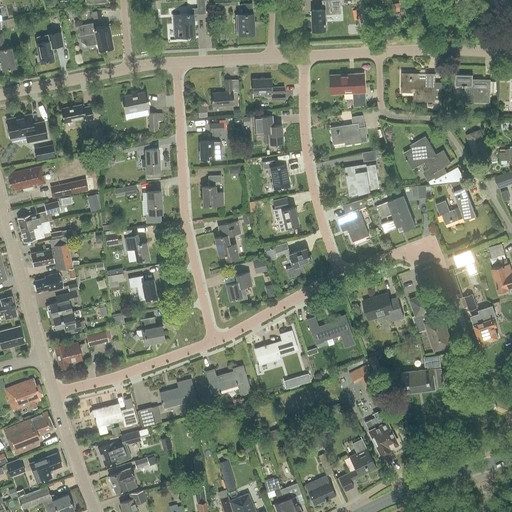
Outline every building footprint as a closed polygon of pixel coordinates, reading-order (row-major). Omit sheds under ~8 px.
[(189,9),(190,13),(181,13),(173,14),(174,37),(182,36),(194,36),(193,15),(205,14),(203,0),(197,0),(198,8),(189,9)] [(330,5),(341,4),(340,0),(322,0),(323,8),(312,8),(313,28),(326,28),(325,10),(330,10),(330,5)] [(253,25),(256,25),(256,19),(253,19),(253,12),(252,12),(251,1),(244,1),(244,12),(237,12),(238,22),(235,22),(235,33),(254,32),(253,25)] [(92,12),(94,19),(102,17),(101,11),(92,12)] [(436,21),(435,23),(443,25),(445,18),(437,16),(436,21)] [(94,23),(75,27),(78,39),(80,39),(81,42),(87,46),(97,44),(98,49),(112,47),(108,25),(95,28),(94,23)] [(50,46),(62,44),(59,31),(52,33),(53,39),(35,43),(39,62),(41,62),(41,63),(46,62),(46,61),(53,59),(50,46)] [(0,59),(2,69),(16,66),(12,46),(4,48),(1,34),(0,33),(0,59)] [(436,72),(402,71),(402,72),(403,72),(402,91),(403,91),(403,89),(415,89),(415,99),(435,99),(435,97),(442,97),(443,80),(436,80),(436,72)] [(333,92),(354,91),(354,98),(367,97),(366,90),(365,90),(364,72),(337,73),(338,79),(332,79),(333,92)] [(462,94),(462,99),(491,100),(492,77),(474,77),(474,72),(457,72),(456,83),(464,83),(464,94),(462,94)] [(272,77),(252,78),(253,91),(264,91),(264,97),(272,97),(272,98),(285,98),(284,85),(272,85),(272,77)] [(212,105),(234,103),(232,78),(225,78),(226,91),(211,92),(212,105)] [(122,97),(126,112),(150,107),(146,91),(122,97)] [(85,120),(92,118),(90,106),(83,107),(83,104),(61,108),(63,122),(85,118),(85,120)] [(208,117),(207,106),(198,106),(199,117),(208,117)] [(157,112),(149,112),(150,130),(158,130),(157,112)] [(353,122),(331,125),(334,142),(345,140),(346,144),(367,141),(363,113),(352,114),(353,122)] [(10,134),(10,138),(26,135),(27,142),(47,138),(43,122),(33,125),(31,115),(22,117),(21,118),(17,119),(17,118),(7,120),(7,123),(6,124),(7,128),(8,129),(9,134),(10,134)] [(282,125),(273,125),(272,119),(272,115),(254,117),(255,134),(265,133),(266,138),(266,144),(283,143),(282,125)] [(223,123),(210,124),(211,131),(213,131),(213,140),(200,141),(201,151),(200,151),(200,158),(201,158),(201,159),(222,158),(221,143),(220,143),(219,131),(224,130),(223,123)] [(94,145),(105,143),(102,128),(92,130),(94,145)] [(480,128),(467,133),(475,152),(488,147),(480,128)] [(419,139),(420,142),(404,151),(413,167),(426,159),(430,167),(424,171),(429,179),(435,176),(436,177),(448,171),(444,165),(451,161),(444,149),(437,153),(427,134),(419,139)] [(53,144),(34,148),(37,160),(55,157),(53,144)] [(135,144),(123,147),(124,154),(136,151),(135,144)] [(506,150),(500,150),(500,159),(511,158),(511,145),(510,146),(506,149),(506,150)] [(160,149),(145,149),(147,178),(160,177),(160,171),(161,171),(160,149)] [(388,149),(375,150),(376,157),(389,155),(388,149)] [(377,160),(375,151),(363,153),(364,162),(377,160)] [(275,187),(289,184),(286,163),(276,165),(275,159),(263,161),(264,168),(271,166),(275,187)] [(367,162),(346,166),(347,172),(345,172),(346,174),(347,174),(350,195),(380,186),(376,163),(367,164),(367,162)] [(95,164),(88,165),(89,177),(96,176),(95,164)] [(15,189),(44,183),(41,166),(11,173),(12,176),(8,177),(10,187),(14,186),(15,189)] [(511,171),(495,177),(499,189),(511,184),(511,171)] [(203,204),(224,204),(223,191),(215,191),(215,180),(221,180),(221,173),(208,174),(209,185),(203,185),(203,204)] [(73,194),(70,182),(51,186),(53,198),(73,194)] [(428,198),(427,185),(418,186),(419,198),(428,198)] [(126,186),(115,188),(116,196),(127,194),(126,186)] [(440,215),(443,214),(447,223),(465,216),(466,218),(477,214),(466,186),(455,190),(461,206),(450,210),(446,200),(436,204),(440,215)] [(147,222),(161,221),(161,213),(163,213),(161,191),(147,192),(149,214),(146,214),(147,222)] [(92,209),(101,208),(100,193),(91,193),(92,209)] [(385,230),(399,225),(403,224),(405,230),(417,225),(405,194),(379,205),(385,221),(382,222),(385,230)] [(370,234),(360,209),(366,207),(364,199),(344,206),(346,213),(338,216),(341,223),(346,221),(354,241),(357,239),(358,240),(362,239),(361,237),(370,234)] [(46,210),(44,210),(33,213),(17,216),(20,229),(30,227),(29,223),(33,222),(34,225),(36,223),(36,222),(41,221),(41,222),(46,221),(45,217),(52,216),(51,212),(61,210),(58,200),(44,203),(46,210)] [(274,203),(275,209),(273,210),(276,222),(279,222),(281,232),(288,230),(287,227),(299,224),(295,206),(288,207),(286,200),(274,203)] [(253,212),(243,214),(244,223),(254,221),(253,212)] [(30,227),(20,229),(23,240),(43,235),(42,231),(48,230),(46,221),(41,222),(41,221),(36,222),(36,223),(34,225),(33,222),(29,223),(30,227)] [(227,235),(240,232),(237,221),(218,225),(220,235),(214,236),(219,255),(225,253),(227,260),(238,257),(235,243),(229,244),(227,235)] [(52,239),(73,235),(72,229),(62,231),(62,230),(51,232),(52,239)] [(105,232),(107,245),(119,243),(118,239),(117,230),(105,232)] [(138,236),(125,239),(127,249),(135,248),(138,260),(150,257),(146,241),(140,242),(138,236)] [(67,242),(66,242),(65,237),(50,240),(51,247),(54,246),(58,269),(72,266),(67,242)] [(277,252),(288,248),(286,242),(275,246),(277,252)] [(498,256),(499,259),(505,257),(501,244),(489,248),(492,258),(498,256)] [(48,263),(54,261),(51,248),(30,252),(33,266),(42,264),(43,265),(48,264),(48,263)] [(302,264),(311,261),(307,248),(290,254),(295,267),(286,270),(289,279),(305,273),(302,264)] [(474,249),(458,254),(462,266),(469,263),(472,275),(482,272),(474,249)] [(253,260),(256,273),(268,271),(265,258),(253,260)] [(507,288),(511,286),(511,270),(509,261),(507,262),(505,258),(499,260),(500,264),(491,267),(499,292),(508,289),(507,288)] [(96,264),(97,270),(105,269),(103,262),(96,264)] [(48,290),(62,286),(59,272),(44,276),(45,278),(35,280),(37,290),(47,288),(48,290)] [(237,296),(238,300),(247,298),(245,286),(251,284),(248,272),(236,275),(237,281),(226,284),(229,298),(237,296)] [(123,273),(108,276),(109,282),(124,279),(123,273)] [(143,275),(129,278),(130,288),(137,287),(140,300),(146,299),(146,300),(157,298),(154,279),(144,281),(143,275)] [(68,285),(69,291),(79,289),(78,284),(80,284),(78,277),(77,278),(78,283),(68,285)] [(102,288),(109,285),(107,278),(100,280),(102,288)] [(49,316),(71,310),(69,301),(77,299),(75,291),(56,295),(57,301),(46,304),(47,308),(49,316)] [(413,316),(418,332),(428,329),(434,349),(452,344),(442,315),(438,317),(435,307),(432,308),(427,292),(409,298),(416,315),(413,316)] [(404,316),(399,301),(398,297),(391,300),(389,293),(364,301),(369,318),(390,312),(392,320),(404,316)] [(469,309),(476,307),(472,294),(465,296),(469,309)] [(0,316),(4,315),(6,320),(17,316),(11,297),(0,300),(1,301),(0,301),(0,316)] [(489,340),(497,338),(494,326),(495,325),(493,319),(496,318),(492,307),(479,311),(480,315),(472,318),(480,343),(481,343),(484,345),(488,343),(489,340)] [(81,329),(86,327),(85,321),(79,322),(78,319),(74,320),(71,310),(49,316),(51,324),(53,329),(64,326),(65,333),(81,329)] [(345,348),(356,344),(346,314),(336,317),(337,320),(320,325),(317,315),(307,318),(316,344),(325,341),(325,340),(341,335),(345,348)] [(123,315),(111,317),(113,325),(125,323),(123,315)] [(143,343),(160,340),(164,339),(161,324),(155,325),(153,315),(139,318),(141,328),(140,328),(143,343)] [(0,341),(2,349),(24,343),(20,327),(0,331),(0,341)] [(278,354),(296,348),(290,329),(280,333),(282,340),(266,346),(265,342),(263,343),(264,345),(254,348),(259,364),(279,357),(278,354)] [(106,331),(87,335),(89,346),(109,341),(106,331)] [(414,332),(404,335),(406,342),(416,339),(414,332)] [(69,363),(82,360),(77,342),(64,345),(63,343),(54,345),(53,345),(59,368),(61,368),(62,369),(67,368),(67,366),(69,366),(69,363)] [(369,357),(374,370),(380,368),(376,355),(369,357)] [(429,369),(402,373),(405,394),(436,389),(436,388),(444,387),(442,370),(441,370),(440,359),(439,355),(425,357),(426,366),(428,366),(429,369)] [(240,394),(250,391),(242,365),(232,368),(233,370),(216,376),(214,368),(205,371),(212,394),(220,392),(220,389),(237,384),(240,394)] [(366,365),(349,374),(354,383),(361,380),(365,386),(374,382),(366,365)] [(309,374),(296,378),(299,386),(311,382),(309,374)] [(13,410),(31,404),(33,409),(38,408),(35,402),(40,400),(39,397),(42,396),(39,387),(36,388),(33,378),(6,388),(13,410)] [(162,407),(190,400),(191,404),(198,402),(191,378),(176,381),(177,387),(159,391),(161,400),(160,400),(160,403),(161,403),(162,407)] [(92,409),(92,410),(90,411),(89,412),(90,417),(92,418),(94,417),(94,419),(95,418),(97,424),(104,422),(105,424),(122,420),(123,425),(137,421),(133,406),(120,409),(118,402),(92,409)] [(152,407),(139,411),(142,426),(156,423),(152,407)] [(388,446),(396,442),(385,420),(388,419),(384,411),(364,421),(379,451),(380,450),(382,452),(388,449),(388,446)] [(44,433),(53,429),(47,413),(31,420),(30,418),(26,419),(27,421),(4,431),(15,455),(39,445),(38,436),(44,434),(44,433)] [(119,427),(111,428),(113,435),(121,434),(119,427)] [(147,428),(138,431),(140,438),(149,436),(147,428)] [(279,428),(270,431),(273,441),(282,439),(279,428)] [(116,462),(131,456),(126,443),(141,439),(140,438),(138,431),(121,436),(122,441),(116,443),(116,442),(98,448),(105,465),(115,461),(116,462)] [(352,443),(356,452),(348,455),(355,469),(338,477),(344,490),(353,486),(350,479),(376,467),(362,438),(352,443)] [(29,464),(32,470),(37,483),(52,477),(49,471),(62,466),(56,453),(38,460),(39,461),(29,464)] [(318,456),(327,474),(333,472),(325,453),(318,456)] [(153,455),(135,461),(137,468),(150,464),(152,471),(157,469),(153,455)] [(8,463),(6,464),(11,477),(26,471),(20,458),(8,463)] [(228,489),(236,487),(228,460),(219,462),(228,489)] [(126,470),(109,476),(116,493),(127,488),(128,491),(138,487),(135,479),(131,469),(126,471),(126,470)] [(325,475),(305,484),(315,506),(316,506),(315,503),(325,499),(326,500),(328,499),(328,497),(333,495),(334,497),(335,497),(325,475)] [(264,482),(268,492),(280,488),(277,479),(275,479),(274,478),(264,482)] [(297,481),(286,486),(280,488),(280,489),(288,511),(300,511),(294,496),(301,493),(297,481)] [(68,494),(57,498),(57,496),(54,494),(51,495),(48,486),(18,498),(23,509),(47,500),(51,511),(67,511),(74,510),(68,494)] [(9,490),(12,498),(18,496),(15,488),(9,490)] [(274,491),(276,496),(277,498),(279,497),(281,500),(273,503),(277,511),(288,511),(280,489),(280,488),(274,491)] [(136,511),(135,507),(147,503),(143,490),(130,494),(131,498),(119,502),(122,511),(121,511),(136,511)] [(263,511),(261,511),(253,511),(246,493),(228,500),(231,508),(232,511),(263,511)] [(227,496),(219,499),(223,511),(232,511),(231,508),(228,500),(227,496)] [(206,511),(205,503),(197,504),(198,511),(206,511)]
